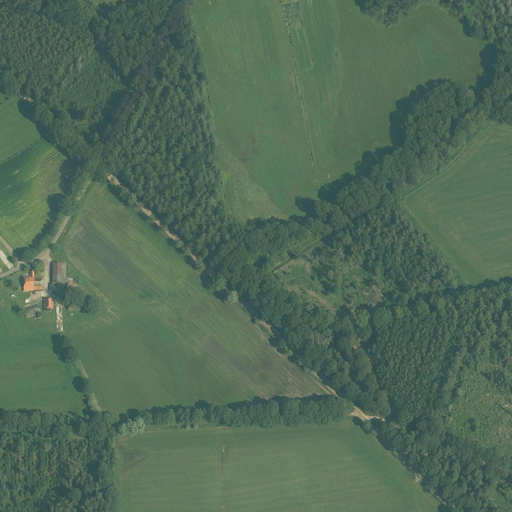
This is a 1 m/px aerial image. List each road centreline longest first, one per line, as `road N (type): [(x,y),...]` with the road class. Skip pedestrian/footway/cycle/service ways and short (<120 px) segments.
road 1 (track): [(0,76),(361,419)]
road 2 (track): [(357,415),(0,435)]
road 3 (unclassified): [(0,276),(38,258),(62,231),(185,0)]
road 4 (track): [(0,497),(109,489),(111,428)]
road 5 (track): [(361,419),(453,511)]
